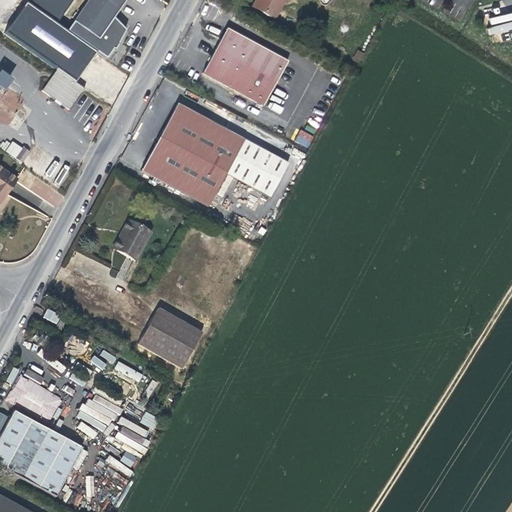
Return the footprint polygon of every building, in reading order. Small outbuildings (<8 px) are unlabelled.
[(126,30),(112,20),(126,0),(87,0),(66,31),(106,59),(115,46),(126,30)] [(259,0),(255,8),(274,19),(283,2),(280,0),(279,0),(259,0)] [(200,75),(261,107),(285,62),(224,29),(200,75)] [(2,69),(0,72),(0,85),(6,90),(14,78),(2,69)] [(83,89),(56,70),(42,91),(69,110),(83,89)] [(138,173),(205,209),(218,187),(229,192),(234,181),(268,199),(285,166),(241,142),(174,107),(138,173)] [(294,141),(307,148),(314,137),(301,130),(294,141)] [(22,149),(14,160),(21,165),(29,154),(22,149)] [(0,202),(15,182),(0,171),(0,202)] [(126,223),(120,234),(123,236),(114,253),(126,259),(133,263),(148,235),(126,223)] [(111,251),(114,253),(123,236),(120,234),(111,251)] [(43,318),(56,323),(60,315),(47,309),(43,318)] [(136,346),(180,371),(200,336),(156,311),(136,346)] [(71,335),(64,348),(78,356),(85,343),(71,335)] [(41,349),(37,354),(62,373),(66,368),(41,349)] [(102,350),(99,356),(112,363),(116,357),(102,350)] [(92,356),(89,363),(103,369),(106,362),(92,356)] [(114,371),(140,381),(143,372),(117,363),(114,371)] [(14,368),(6,381),(11,383),(18,371),(14,368)] [(69,379),(83,386),(88,377),(73,370),(69,379)] [(19,375),(7,399),(51,421),(63,397),(19,375)] [(0,467),(53,496),(80,448),(12,411),(0,434),(0,467)] [(0,511),(28,511),(0,496),(0,511)]
